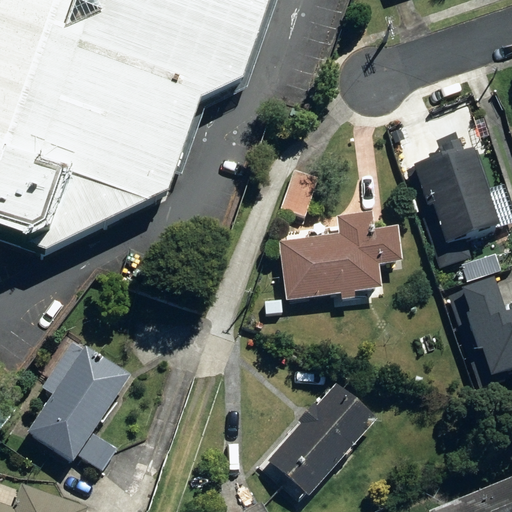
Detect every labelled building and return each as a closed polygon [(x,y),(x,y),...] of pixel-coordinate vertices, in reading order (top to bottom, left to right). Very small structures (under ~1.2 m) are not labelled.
[(201,106),(243,85),(270,5),(271,0),(0,0),(0,240),(46,257),(168,199),(201,106)] [(467,154),(416,170),(404,174),(417,214),(429,210),(443,257),(494,241),(482,203),(489,201),(474,152),(467,154)] [(319,183),(295,174),(280,214),(303,223),(319,183)] [(277,250),(284,309),(338,303),(339,309),(353,307),(352,301),(379,298),(377,274),(399,272),(395,235),(372,238),(370,220),(335,224),(337,243),(277,250)] [(479,361),(487,389),(511,380),(511,320),(504,323),(493,287),(449,301),(469,364),(479,361)] [(50,403),(24,442),(71,472),(77,463),(101,479),(117,455),(93,439),(130,384),(83,353),(81,356),(71,349),(39,396),(50,403)] [(264,469),(306,506),(376,428),(334,391),(315,412),(312,410),(295,429),(298,431),(264,469)] [(511,511),(511,477),(429,511),(511,511)] [(0,511),(80,511),(11,487),(7,497),(5,496),(0,508),(0,511)]
